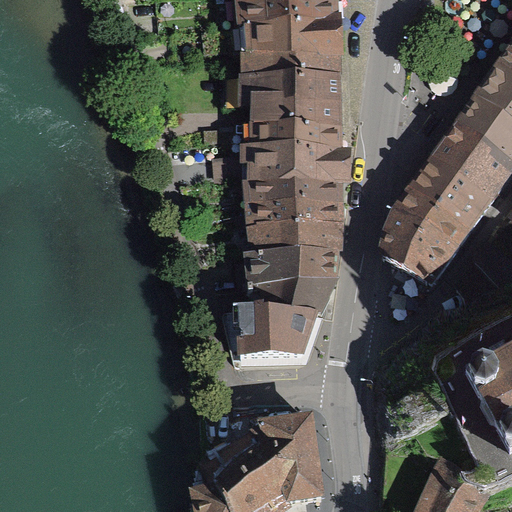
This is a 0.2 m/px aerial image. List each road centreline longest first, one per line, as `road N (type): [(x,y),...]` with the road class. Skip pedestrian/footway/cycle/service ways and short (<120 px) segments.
road 1 (residential): [(343,395),(242,406),(225,377),(112,0)]
road 2 (tertiary): [(397,0),(343,395)]
